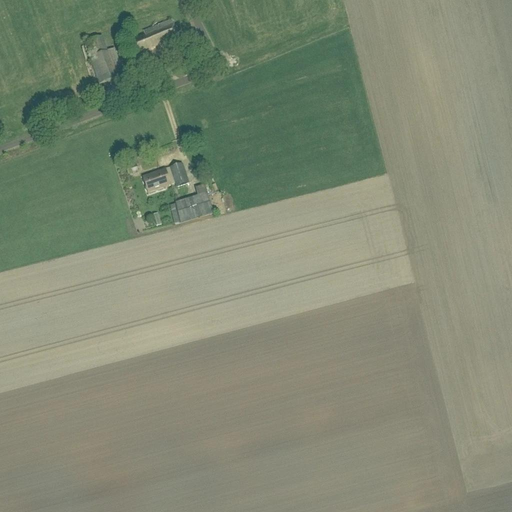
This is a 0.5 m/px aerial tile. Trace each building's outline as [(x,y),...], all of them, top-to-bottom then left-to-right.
[(163,50),(180,43),(170,22),(143,34),(145,38),(132,44),(139,58),(155,51),(154,50),(161,48),(163,50)] [(121,59),(131,55),(129,49),(119,53),(121,59)] [(114,52),(107,55),(95,61),(90,63),(101,88),(125,78),(114,52)] [(178,190),(191,185),(184,166),(171,170),(178,190)] [(138,172),(136,167),(128,170),(129,175),(138,172)] [(149,195),(170,188),(165,172),(144,179),(149,195)]
